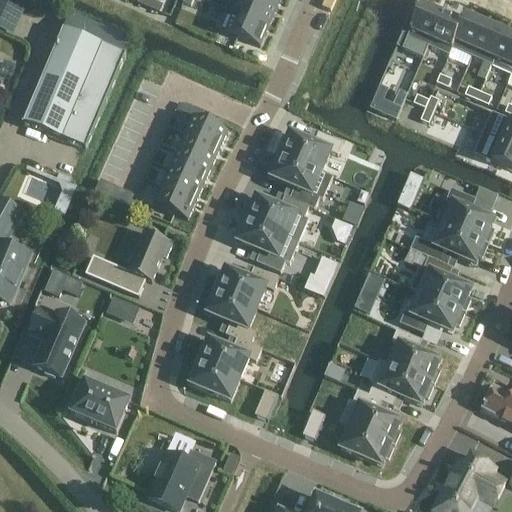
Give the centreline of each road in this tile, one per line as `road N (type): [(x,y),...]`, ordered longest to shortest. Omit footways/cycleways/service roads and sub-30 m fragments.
road 1 (residential): [(317,0),(192,254),(157,383),(161,403),(394,509),(409,507),(511,288)]
road 2 (residential): [(99,511),(66,470),(0,413)]
